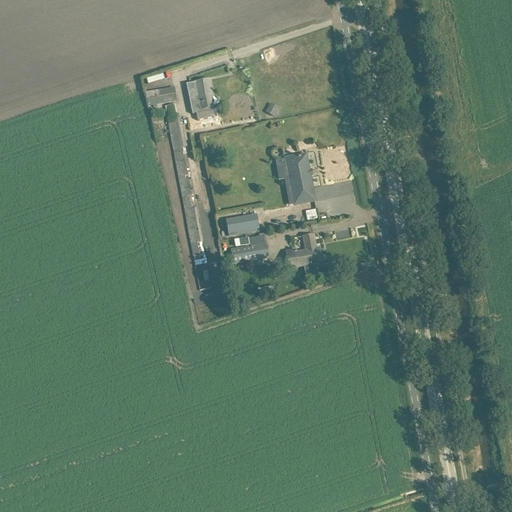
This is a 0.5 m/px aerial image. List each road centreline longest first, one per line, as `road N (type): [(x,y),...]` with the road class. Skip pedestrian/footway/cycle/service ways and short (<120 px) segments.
road 1 (primary): [(456,511),(360,0)]
road 2 (unclassified): [(437,511),(341,0)]
